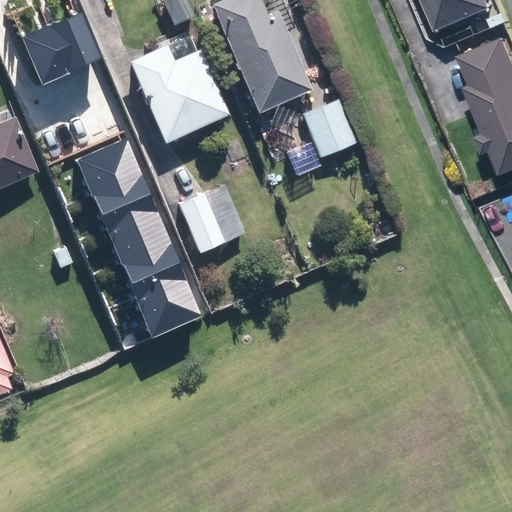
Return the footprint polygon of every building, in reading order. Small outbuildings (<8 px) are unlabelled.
[(193,12),(186,0),(162,0),(173,22),(193,12)] [(262,0),(213,0),(209,2),(257,111),(310,87),(275,8),(267,11),(262,0)] [(497,4),(494,0),(429,0),(442,28),(497,4)] [(82,12),(48,26),(68,73),(101,59),(82,12)] [(48,26),(22,37),(42,84),(68,73),(48,26)] [(511,169),(511,45),(508,35),(463,54),(475,83),(471,84),(489,130),(482,133),(489,151),(497,148),(507,171),(511,169)] [(166,42),(128,58),(163,140),(228,113),(199,47),(173,58),(166,42)] [(325,103),(301,112),(319,156),(356,141),(339,97),(325,103)] [(0,185),(38,170),(16,115),(0,121),(0,185)] [(142,174),(127,140),(78,160),(92,194),(142,174)] [(142,174),(92,194),(107,230),(157,210),(142,174)] [(184,199),(178,201),(199,250),(223,239),(201,191),(184,199)] [(157,210),(107,230),(121,262),(170,242),(157,210)] [(170,242),(121,262),(135,297),(185,276),(170,242)] [(202,317),(185,276),(135,297),(152,338),(202,317)] [(0,393),(13,388),(7,374),(13,372),(0,338),(0,393)]
